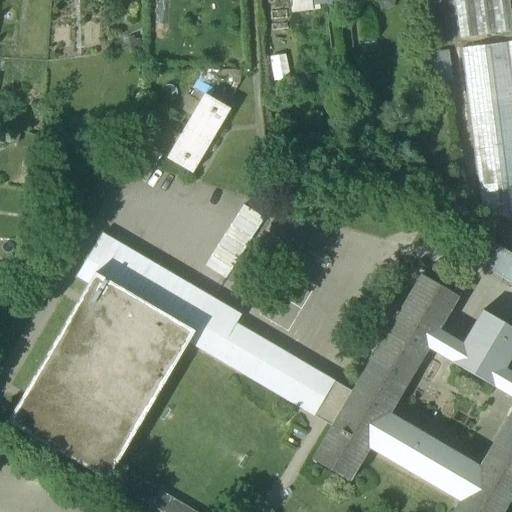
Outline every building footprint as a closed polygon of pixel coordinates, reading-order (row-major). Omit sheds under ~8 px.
[(511,18),(509,0),(454,0),(460,39),(511,32),(511,18)] [(511,42),(461,49),(481,213),(511,219),(511,42)] [(204,95),(167,159),(192,173),(229,110),(204,95)] [(134,149),(122,170),(145,183),(158,162),(134,149)] [(240,316),(101,234),(77,276),(89,283),(6,423),(105,482),(188,343),(332,426),(351,393),(235,325),(240,316)] [(511,255),(480,237),(468,258),(511,283),(511,255)] [(511,355),(511,328),(482,311),(462,345),(438,331),(458,297),(421,275),(332,426),(312,460),(349,481),(369,448),(459,501),(452,511),(502,511),(511,496),(511,374),(504,370),(511,355)] [(185,511),(187,510),(125,473),(116,489),(154,511),(185,511)]
